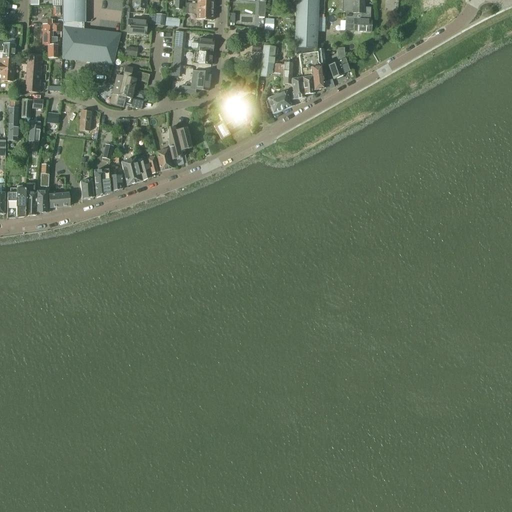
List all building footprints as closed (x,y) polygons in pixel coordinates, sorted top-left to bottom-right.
[(61,0),(61,25),(61,33),(61,60),(112,66),(120,35),(121,34),(102,32),(83,30),(83,23),(85,23),(85,0),(61,0)] [(133,0),(133,9),(140,9),(146,9),(146,0),(133,0)] [(185,4),(185,9),(212,11),(213,0),(205,0),(197,0),(197,5),(185,4)] [(295,0),(295,16),(294,48),(316,50),(316,40),(322,40),(324,0),(295,0)] [(346,0),(346,7),(339,7),(339,14),(346,14),(345,32),(353,32),(353,33),(371,33),(371,21),(370,21),(370,9),(364,9),(364,0),(346,0)] [(401,35),(414,28),(409,19),(406,21),(407,9),(400,8),(398,26),(397,26),(401,35)] [(185,9),(185,15),(197,15),(197,21),(212,21),(212,11),(185,9)] [(124,14),(123,29),(123,33),(128,33),(128,35),(146,37),(147,23),(129,21),(129,15),(124,14)] [(156,15),(155,25),(164,26),(165,16),(156,15)] [(165,26),(166,26),(178,28),(178,20),(166,18),(165,26)] [(43,26),(42,47),(48,47),(47,59),(57,60),(57,48),(57,47),(60,48),(61,41),(61,40),(55,39),(55,33),(61,33),(61,25),(56,24),(56,26),(43,26)] [(176,32),(174,49),(184,50),(186,34),(186,33),(176,32)] [(191,44),(191,48),(192,51),(198,51),(211,52),(212,52),(213,42),(212,42),(211,41),(199,40),(198,43),(193,43),(191,44)] [(0,42),(0,59),(2,60),(14,61),(15,47),(15,45),(3,44),(4,43),(0,42)] [(294,50),(293,56),(298,57),(300,69),(309,68),(310,78),(311,78),(313,91),(314,91),(324,90),(321,68),(318,67),(318,66),(324,65),(322,50),(316,51),(316,50),(294,48),(294,50)] [(125,49),(124,57),(136,58),(137,51),(125,49)] [(174,49),(173,57),(175,57),(183,58),(184,50),(174,49)] [(262,49),(260,66),(259,77),(267,78),(268,75),(271,76),(275,50),(262,49)] [(195,64),(211,66),(212,55),(197,54),(196,61),(193,60),(193,63),(195,64)] [(28,56),(27,65),(41,66),(41,57),(28,56)] [(0,66),(0,72),(1,73),(1,82),(12,82),(14,61),(2,60),(2,67),(0,66)] [(344,76),(343,74),(348,72),(344,61),(328,67),(333,81),(344,76)] [(290,85),(291,64),(284,64),(282,85),(290,85)] [(27,65),(27,74),(40,75),(41,66),(27,65)] [(173,78),(179,78),(181,78),(183,67),(174,66),(173,78)] [(116,76),(114,85),(133,90),(135,81),(147,84),(149,76),(137,73),(137,75),(131,74),(132,70),(125,68),(122,77),(116,76)] [(309,68),(300,69),(301,78),(300,78),(303,96),(304,96),(314,94),(314,91),(313,91),(311,78),(310,78),(309,68)] [(181,87),(180,94),(185,94),(194,95),(195,95),(195,91),(208,92),(210,74),(209,74),(193,72),(191,88),(181,87)] [(27,74),(26,83),(40,84),(40,75),(27,74)] [(300,78),(291,81),(292,94),(291,94),(291,100),(293,100),(293,101),(304,99),(304,96),(303,96),(300,78)] [(26,83),(25,93),(39,93),(40,84),(26,83)] [(131,100),(133,90),(114,85),(111,96),(117,97),(115,107),(122,109),(123,105),(129,106),(128,108),(141,111),(143,102),(131,100)] [(266,100),(272,115),(291,108),(285,93),(266,100)] [(149,94),(147,100),(156,103),(158,96),(149,94)] [(33,100),(32,111),(42,111),(42,101),(33,100)] [(30,119),(31,101),(22,101),(22,119),(30,119)] [(213,127),(221,141),(230,136),(228,133),(247,122),(245,119),(252,115),(244,101),(237,105),(235,102),(225,108),(227,111),(218,116),(221,122),(213,127)] [(9,121),(8,140),(17,140),(18,122),(18,102),(11,102),(11,109),(9,109),(9,121)] [(81,112),(79,132),(89,132),(91,113),(81,112)] [(57,125),(58,115),(48,114),(47,123),(57,125)] [(59,124),(58,129),(57,137),(62,138),(66,120),(61,118),(59,124)] [(31,123),(28,150),(37,151),(40,124),(31,123)] [(175,129),(169,129),(169,150),(172,160),(183,157),(181,151),(191,149),(186,129),(176,132),(175,129)] [(104,146),(101,157),(110,159),(113,148),(104,146)] [(160,172),(172,169),(167,151),(156,154),(160,172)] [(136,165),(141,182),(152,177),(151,174),(158,172),(154,158),(146,160),(136,165)] [(121,163),(127,186),(140,183),(141,182),(136,165),(135,159),(121,163)] [(40,174),(40,188),(48,188),(49,165),(42,165),(41,174),(40,174)] [(110,168),(109,168),(109,172),(111,192),(122,190),(121,176),(118,176),(117,168),(113,168),(110,168)] [(94,172),(96,197),(110,193),(108,170),(94,172)] [(80,182),(82,200),(93,198),(92,180),(80,182)] [(26,190),(25,217),(36,216),(37,193),(34,193),(34,185),(25,184),(25,190),(26,190)] [(7,195),(7,220),(25,218),(25,217),(26,190),(25,190),(10,190),(10,195),(7,195)] [(37,193),(36,216),(36,214),(47,214),(47,194),(45,192),(37,192),(37,193)] [(50,209),(69,207),(68,194),(48,196),(50,209)]
